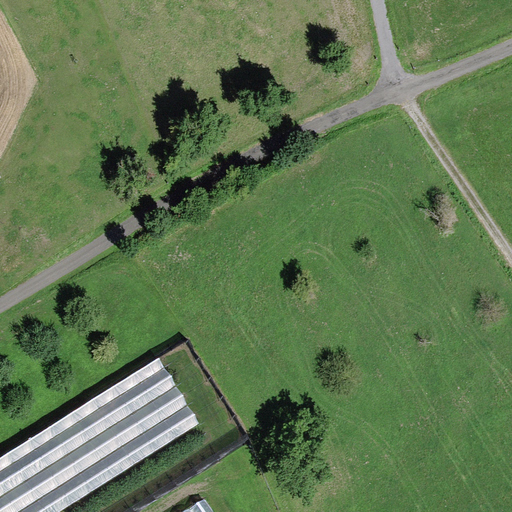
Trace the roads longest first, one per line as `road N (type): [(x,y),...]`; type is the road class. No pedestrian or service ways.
road 1 (track): [(0,304),(277,144),(399,92)]
road 2 (track): [(511,257),(399,92)]
road 3 (track): [(399,92),(511,46)]
